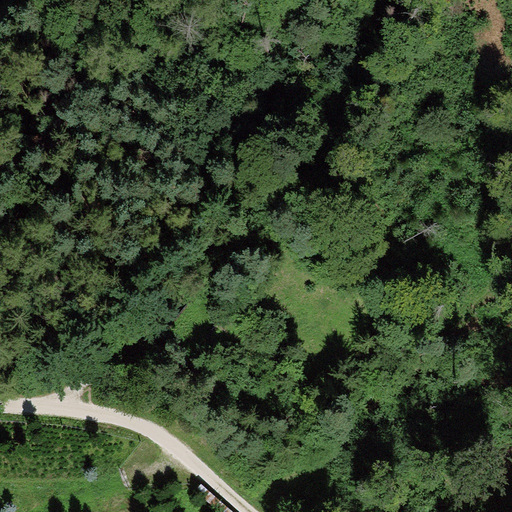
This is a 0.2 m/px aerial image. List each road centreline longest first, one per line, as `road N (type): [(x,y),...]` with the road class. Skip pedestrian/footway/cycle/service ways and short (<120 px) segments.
road 1 (track): [(241,505),(413,374),(511,263)]
road 2 (track): [(56,406),(103,348),(211,264),(283,169)]
road 3 (track): [(249,511),(172,440),(111,416),(0,401)]
road 4 (track): [(50,511),(188,452)]
